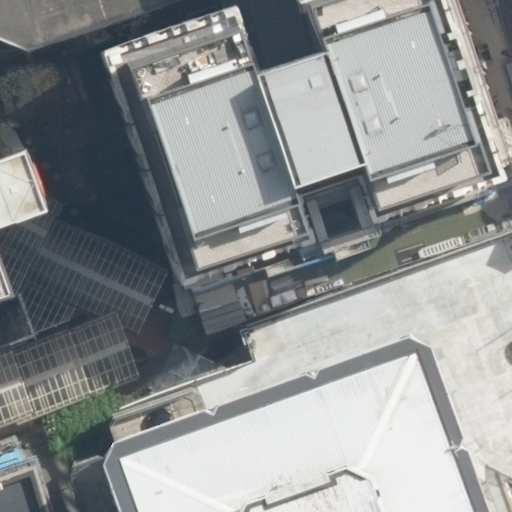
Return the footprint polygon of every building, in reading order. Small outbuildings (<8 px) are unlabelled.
[(201,0),(0,0),(0,6),(17,59),(201,0)] [(511,202),(511,181),(452,0),(278,0),(218,20),(112,55),(196,306),(511,203),(511,202)] [(0,317),(28,307),(16,274),(2,234),(51,217),(26,148),(0,157),(0,317)] [(511,511),(511,230),(242,328),(250,357),(217,372),(107,415),(124,460),(130,447),(222,413),(231,417),(234,409),(269,398),(326,377),(334,381),(338,373),(430,343),(454,353),(487,443),(482,453),(492,457),(511,511)] [(0,356),(41,343),(32,316),(28,307),(0,317),(0,356)] [(454,353),(430,343),(338,373),(334,381),(326,377),(269,398),(234,409),(231,417),(222,413),(130,447),(124,460),(118,471),(132,511),(511,511),(492,457),(482,453),(487,443),(454,353)] [(40,511),(27,474),(0,483),(0,511),(40,511)]
